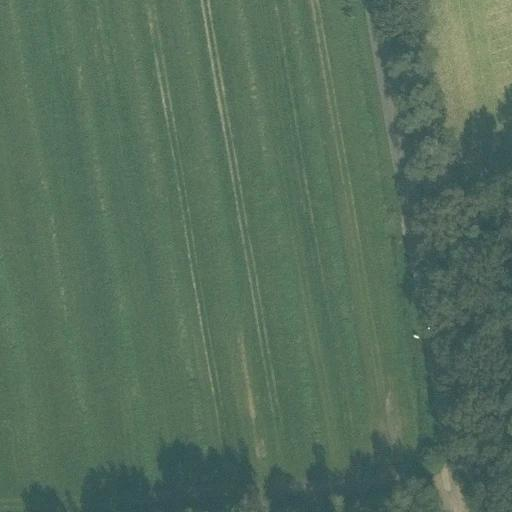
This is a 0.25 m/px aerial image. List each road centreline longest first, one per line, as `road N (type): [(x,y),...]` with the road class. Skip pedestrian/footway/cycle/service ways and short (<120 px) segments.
road 1 (unclassified): [(466,511),(377,0)]
road 2 (track): [(461,482),(121,511)]
